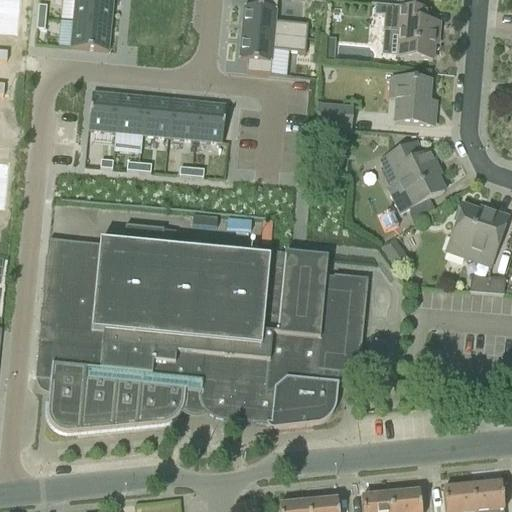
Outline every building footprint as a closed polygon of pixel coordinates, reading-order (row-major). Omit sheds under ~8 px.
[(20,1),(0,0),(0,36),(6,37),(6,36),(17,37),(20,1)] [(97,0),(76,0),(74,24),(112,28),(115,2),(97,0)] [(275,25),(277,1),(270,0),(252,0),(252,10),(243,9),(240,36),(306,43),(307,28),(275,25)] [(428,12),(398,10),(374,8),(373,20),(382,20),(381,35),(399,36),(397,62),(431,65),(434,39),(437,39),(438,26),(427,25),(428,12)] [(37,21),(45,22),(46,10),(38,9),(37,21)] [(45,22),(37,21),(36,33),(44,34),(45,22)] [(110,55),(112,28),(74,24),(71,51),(110,55)] [(304,57),(306,43),(240,36),(238,64),(247,64),(245,76),(269,79),(272,54),(304,57)] [(333,66),(334,54),(322,53),(321,65),(333,66)] [(427,116),(429,86),(390,82),(388,102),(396,103),(394,127),(433,130),(434,116),(427,116)] [(88,133),(115,136),(119,98),(92,95),(88,133)] [(119,98),(115,136),(142,138),(145,100),(119,98)] [(142,138),(168,141),(172,103),(145,100),(142,138)] [(172,103),(168,141),(194,143),(198,105),(172,103)] [(198,105),(194,143),(221,146),(225,108),(198,105)] [(351,113),(316,109),(314,131),(316,131),(335,133),(349,134),(351,113)] [(315,142),(334,144),(335,133),(316,131),(315,142)] [(422,160),(415,147),(380,165),(392,189),(385,192),(397,218),(407,213),(407,214),(444,196),(431,171),(435,169),(429,156),(422,160)] [(112,166),(100,164),(99,172),(111,173),(112,166)] [(0,202),(5,203),(9,166),(0,165),(0,202)] [(126,175),(138,176),(138,168),(127,167),(126,175)] [(138,168),(138,176),(150,177),(150,169),(138,168)] [(178,180),(190,181),(191,173),(179,172),(178,180)] [(203,174),(191,173),(190,181),(202,182),(203,174)] [(492,264),(507,221),(488,215),(487,218),(461,210),(445,258),(463,264),(467,255),(480,259),(476,269),(489,273),(492,264)] [(335,408),(336,403),(338,376),(358,378),(367,283),(333,280),(332,281),(325,281),(327,262),(268,256),(268,263),(161,253),(163,233),(124,230),(122,249),(99,247),(98,250),(94,249),(48,245),(34,383),(36,383),(36,382),(49,384),(46,416),(46,418),(46,421),(47,423),(48,426),(49,428),(50,430),(52,432),(54,434),(56,435),(58,436),(61,437),(63,438),(66,438),(68,438),(160,429),(163,429),(165,428),(168,427),(171,425),(173,424),(175,422),(177,420),(179,418),(180,415),(181,413),(205,415),(206,416),(208,418),(210,419),(212,421),(215,422),(217,422),(219,423),(265,428),(266,429),(267,430),(268,431),(269,432),(271,433),(273,433),(318,428),(320,427),(323,426),(325,425),(327,423),(329,421),(330,419),(332,417),(333,415),(334,413),(335,410),(335,408)] [(161,252),(173,253),(174,235),(163,234),(161,252)] [(381,253),(395,272),(405,265),(391,245),(381,253)] [(504,284),(487,282),(486,297),(486,298),(503,299),(504,284)] [(502,511),(500,488),(471,490),(473,511),(502,511)] [(473,511),(471,490),(442,493),(443,511),(473,511)] [(390,511),(419,511),(418,496),(389,499),(390,511)] [(390,511),(389,499),(360,501),(360,511),(390,511)]
